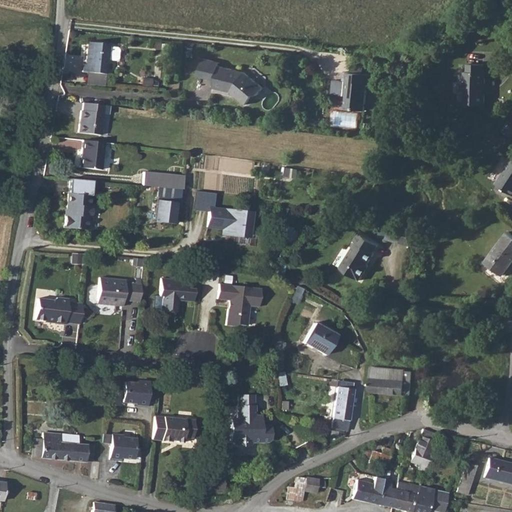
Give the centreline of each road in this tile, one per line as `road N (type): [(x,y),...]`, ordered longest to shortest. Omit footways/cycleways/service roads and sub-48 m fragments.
road 1 (unclassified): [(8,345),(21,234),(52,105),(61,0)]
road 2 (residential): [(499,435),(401,423),(294,468),(241,510)]
road 3 (unknown): [(61,19),(290,49)]
road 4 (residential): [(8,345),(169,364),(197,350)]
road 5 (residential): [(182,511),(8,459)]
road 6 (unknown): [(390,250),(392,286),(402,297),(511,321)]
road 7 (residential): [(373,511),(241,510)]
